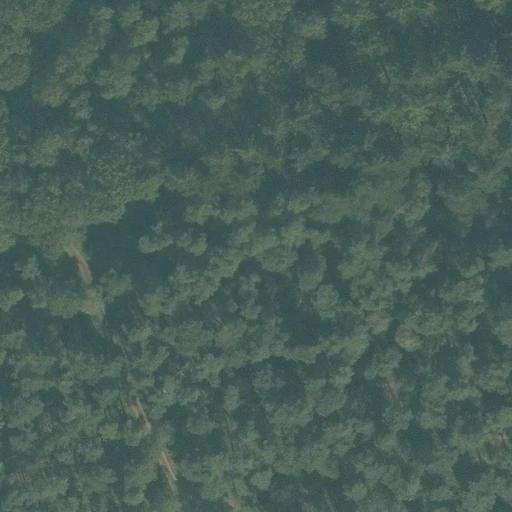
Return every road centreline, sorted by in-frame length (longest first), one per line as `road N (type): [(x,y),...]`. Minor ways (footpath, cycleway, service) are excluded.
road 1 (track): [(70,228),(108,168),(343,62),(493,7)]
road 2 (track): [(182,511),(128,392),(70,228)]
